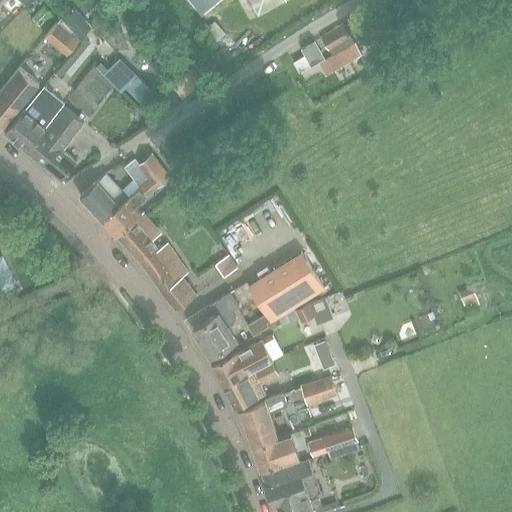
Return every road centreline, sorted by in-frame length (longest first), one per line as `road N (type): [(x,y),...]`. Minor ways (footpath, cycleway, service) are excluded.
road 1 (tertiary): [(264,511),(216,395),(157,304),(53,190)]
road 2 (residential): [(53,190),(357,0)]
